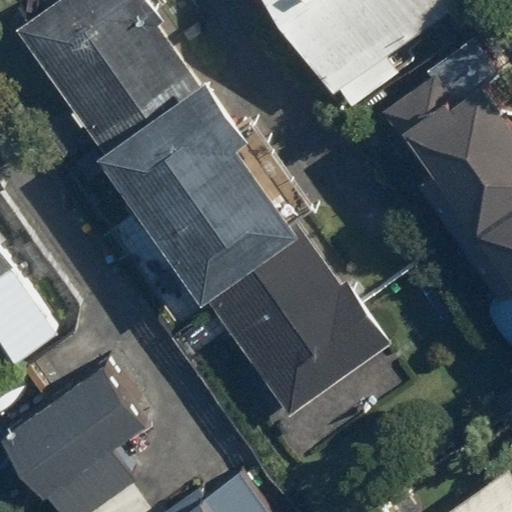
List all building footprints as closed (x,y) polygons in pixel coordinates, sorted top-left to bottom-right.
[(112,146),(209,75),(153,0),(48,0),(21,20),(112,146)] [(296,0),(363,94),(413,59),(401,40),(457,0),(296,0)] [(459,66),(400,105),(511,273),(511,68),(508,63),(472,86),(459,66)] [(219,293),(316,223),(248,130),(262,119),(223,65),(209,75),(112,146),(219,293)] [(34,251),(0,207),(0,321),(27,357),(72,321),(23,260),(34,251)] [(316,223),(219,293),(306,412),(403,342),(316,223)] [(132,432),(171,403),(126,343),(20,423),(87,511),(95,511),(157,465),(132,432)] [(291,511),(248,455),(173,511),(291,511)] [(511,511),(511,461),(439,511),(511,511)]
